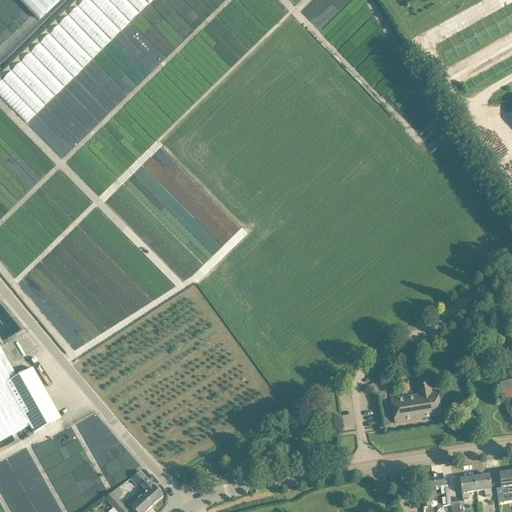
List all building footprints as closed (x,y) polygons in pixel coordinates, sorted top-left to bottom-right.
[(20,0),(39,19),(59,0),(20,0)] [(83,0),(37,46),(106,114),(220,0),(83,0)] [(276,0),(271,0),(131,140),(267,276),(410,133),(276,0)] [(0,441),(29,425),(33,434),(60,419),(32,369),(17,378),(0,347),(0,441)] [(511,373),(497,378),(500,391),(501,390),(504,401),(511,399),(511,373)] [(392,400),(394,415),(395,424),(419,421),(419,419),(440,416),(437,393),(431,394),(429,380),(417,382),(419,396),(392,400)] [(143,490),(140,493),(153,506),(163,497),(141,472),(140,472),(131,479),(137,486),(139,485),(140,486),(143,490)] [(511,472),(499,474),(501,488),(502,496),(508,495),(511,494),(511,472)] [(442,475),(431,476),(436,505),(436,511),(437,511),(442,508),(450,506),(448,490),(444,490),(442,475)] [(436,505),(431,476),(422,477),(424,493),(420,493),(422,511),(432,511),(432,506),(430,507),(430,505),(436,505)] [(489,476),(474,478),(476,492),(484,491),(485,498),(492,497),(491,490),(490,486),(489,476)] [(476,492),(474,478),(459,480),(461,494),(462,494),(463,501),(469,500),(468,493),(476,492)] [(112,493),(105,499),(114,508),(115,510),(117,511),(127,511),(128,511),(121,504),(118,500),(112,493)] [(146,511),(153,506),(140,493),(128,504),(130,506),(134,511),(146,511)]
